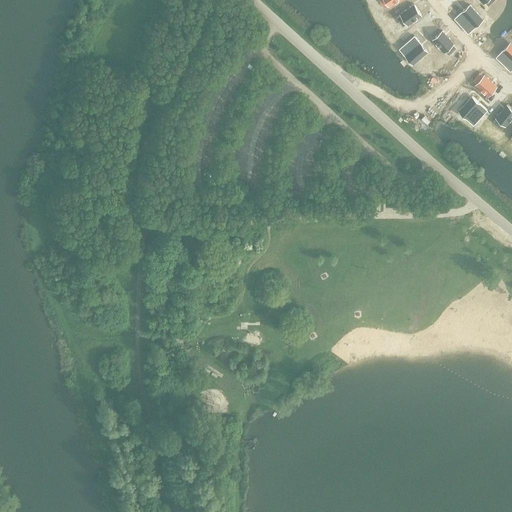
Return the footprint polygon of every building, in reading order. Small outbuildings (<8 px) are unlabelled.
[(415,4),(401,14),(408,24),(422,14),(415,4)] [(470,4),(455,17),(468,31),(475,25),(472,22),(480,15),(470,4)] [(442,30),(433,39),(445,51),(454,43),(442,30)] [(415,36),(401,48),(407,55),(410,53),(417,61),(428,51),(415,36)] [(503,51),(497,58),(511,71),(511,69),(511,47),(506,53),(503,51)] [(484,75),(476,84),(489,95),(497,86),(484,75)] [(473,96),(463,108),(471,114),(468,117),(475,124),(488,110),(473,96)] [(511,108),(508,104),(497,117),(506,125),(511,117),(511,108)]
